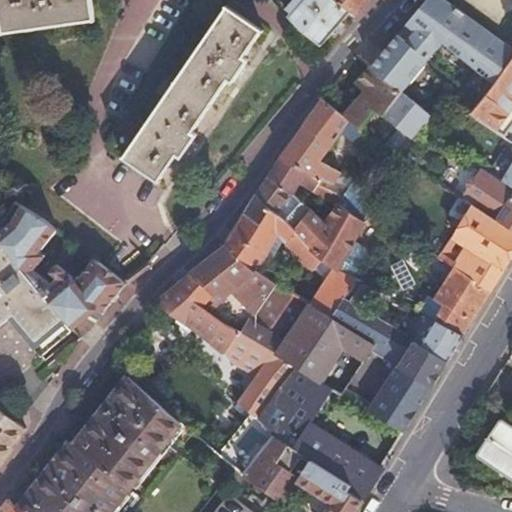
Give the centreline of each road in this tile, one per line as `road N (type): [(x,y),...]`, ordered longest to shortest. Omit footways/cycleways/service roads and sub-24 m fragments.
road 1 (residential): [(0,485),(391,0)]
road 2 (secondary): [(398,492),(511,301)]
